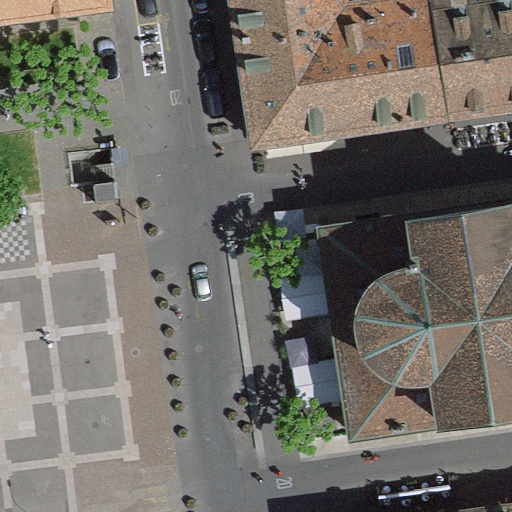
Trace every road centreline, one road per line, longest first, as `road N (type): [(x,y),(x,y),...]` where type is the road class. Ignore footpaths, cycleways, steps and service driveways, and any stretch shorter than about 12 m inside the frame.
road 1 (residential): [(511,156),(190,201)]
road 2 (residential): [(234,492),(190,201)]
road 3 (residential): [(234,492),(511,450)]
road 4 (residential): [(190,201),(188,90),(174,0)]
